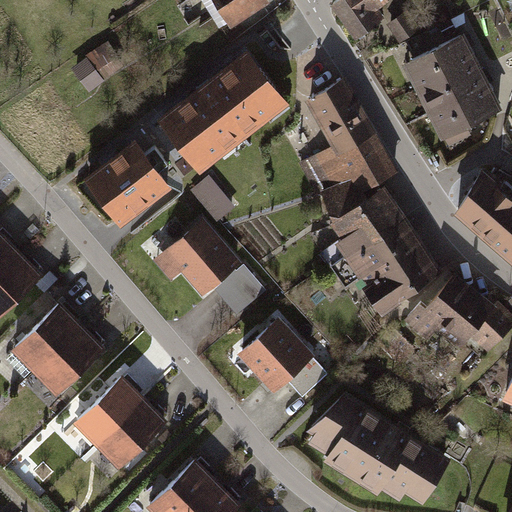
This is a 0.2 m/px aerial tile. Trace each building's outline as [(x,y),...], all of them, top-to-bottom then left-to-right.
[(219,0),(232,20),(263,0),(219,0)] [(336,0),(334,2),(357,35),(384,17),(375,4),(381,0),(336,0)] [(408,13),(394,22),(404,37),(418,28),(408,13)] [(498,103),(462,26),(405,53),(441,129),(498,103)] [(95,47),(78,63),(96,84),(114,69),(95,47)] [(283,97),(250,53),(164,119),(197,162),(283,97)] [(345,78),(312,97),(337,142),(302,162),(318,192),(323,190),(354,174),(362,188),(373,182),(395,170),(345,78)] [(168,181),(136,141),(89,177),(120,218),(168,181)] [(484,171),(459,209),(511,254),(511,198),(500,188),(503,182),(484,171)] [(323,190),(335,220),(346,236),(323,252),(347,285),(365,271),(373,283),(368,286),(385,308),(438,271),(381,187),(377,190),(373,182),(362,188),(354,174),(323,190)] [(210,176),(194,189),(217,217),(233,205),(210,176)] [(236,263),(197,218),(149,259),(167,279),(177,271),(198,295),(236,263)] [(13,224),(0,236),(0,293),(11,305),(53,265),(13,224)] [(235,306),(270,290),(257,262),(222,279),(235,306)] [(421,301),(409,316),(431,334),(438,326),(459,343),(472,328),(491,345),(511,322),(511,299),(503,310),(489,298),(485,302),(453,276),(428,307),(421,301)] [(76,297),(34,336),(74,378),(115,338),(76,297)] [(305,350),(272,313),(231,349),(264,387),(305,350)] [(402,358),(413,346),(397,331),(386,343),(402,358)] [(137,370),(96,410),(136,451),(177,412),(137,370)] [(446,457),(339,391),(302,451),(375,496),(381,485),(415,506),(446,457)] [(211,453),(170,492),(188,511),(231,511),(251,494),(211,453)] [(13,511),(0,499),(0,498),(0,511),(13,511)]
